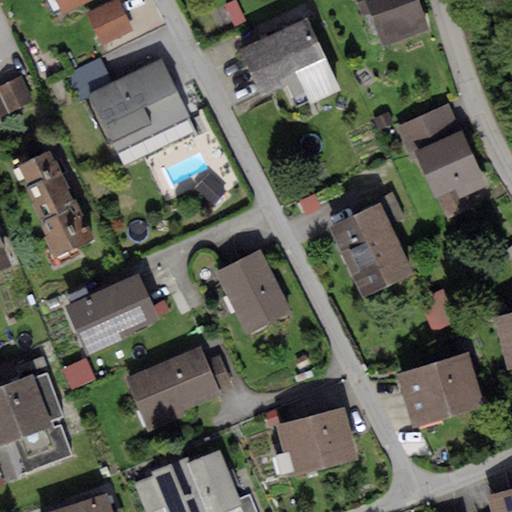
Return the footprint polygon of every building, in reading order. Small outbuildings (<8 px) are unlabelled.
[(56,0),(62,11),(84,0),(56,0)] [(117,0),(88,13),(102,45),(131,32),(117,0)] [(420,0),(356,0),(363,16),(371,13),(384,49),(432,31),(420,0)] [(235,1),(224,6),(234,26),(245,21),(235,1)] [(308,17),(236,50),(258,96),(286,83),(293,97),(305,91),(312,105),(343,90),(308,17)] [(162,62),(90,95),(116,152),(188,119),(162,62)] [(19,76),(0,86),(0,117),(32,100),(19,76)] [(418,152),(462,134),(448,104),(397,126),(410,156),(418,152)] [(388,111),(373,118),(379,130),(393,124),(388,111)] [(462,134),(418,152),(450,222),(475,211),(467,194),(486,186),(462,134)] [(51,153),(16,167),(49,253),(84,240),(51,153)] [(208,173),(194,189),(213,206),(227,191),(208,173)] [(322,206),(316,193),(299,202),(305,214),(322,206)] [(392,194),(326,226),(363,300),(416,274),(391,221),(402,216),(392,194)] [(260,251),(218,273),(249,333),(291,312),(260,251)] [(139,273),(66,306),(87,352),(160,319),(139,273)] [(445,288),(418,300),(432,332),(459,320),(445,288)] [(511,313),(493,318),(506,370),(511,368),(511,313)] [(199,348),(126,377),(147,431),(186,415),(183,407),(217,394),(205,361),(199,348)] [(468,351),(394,373),(410,426),(484,405),(468,351)] [(220,356),(205,361),(217,394),(232,389),(220,356)] [(85,358),(62,368),(71,389),(94,379),(85,358)] [(32,374),(0,385),(0,444),(12,440),(25,472),(71,455),(60,426),(53,429),(50,421),(63,416),(47,374),(34,378),(32,374)] [(341,411),(273,427),(284,474),(352,459),(341,411)] [(219,449),(187,462),(206,511),(224,511),(242,505),(239,499),(219,449)] [(185,458),(151,472),(152,476),(165,508),(166,511),(204,511),(206,511),(187,462),(185,458)] [(153,511),(165,508),(152,476),(133,483),(144,511),(153,511)] [(511,511),(511,489),(486,496),(489,511),(511,511)] [(256,511),(249,495),(239,499),(242,505),(244,511),(256,511)] [(109,511),(105,497),(58,511),(109,511)]
